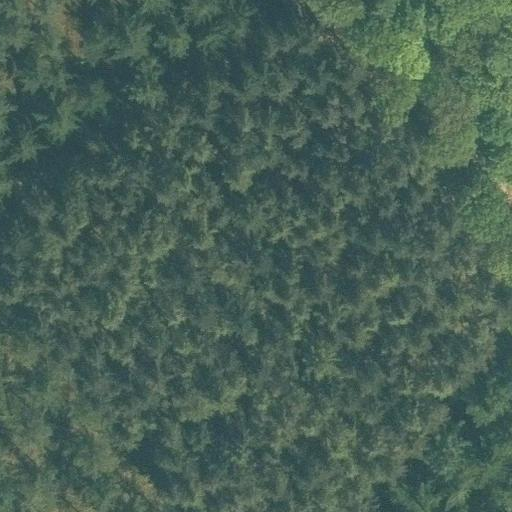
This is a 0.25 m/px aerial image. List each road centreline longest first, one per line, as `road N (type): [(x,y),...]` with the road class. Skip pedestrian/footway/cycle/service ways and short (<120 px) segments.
road 1 (track): [(336,0),(511,248)]
road 2 (track): [(347,511),(511,289)]
